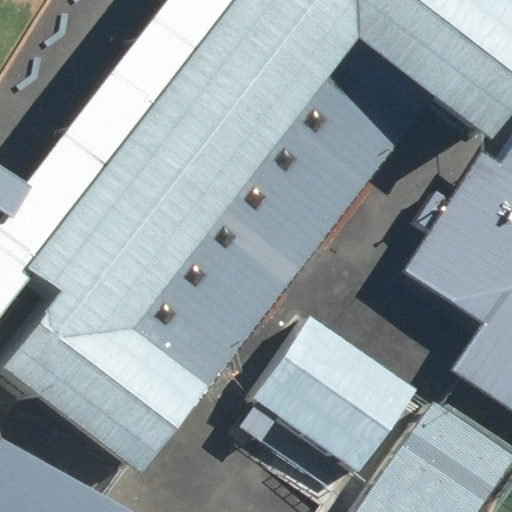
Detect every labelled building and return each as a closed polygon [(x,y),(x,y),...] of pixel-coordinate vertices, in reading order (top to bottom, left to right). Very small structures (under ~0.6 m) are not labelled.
[(0,399),(100,474),(119,489),(179,409),(187,415),(414,115),(467,155),(511,95),(511,29),(472,0),(222,0),(6,286),(11,290),(37,310),(0,359),(0,399)] [(511,144),(494,173),(472,159),(396,278),(473,333),(441,379),(511,424),(511,144)] [(407,399),(296,323),(240,405),(245,409),(255,416),(268,425),(350,481),(407,399)] [(469,511),(504,463),(422,406),(348,511),(469,511)] [(255,416),(245,409),(230,430),(253,446),(261,434),(268,425),(255,416)] [(71,511),(7,475),(0,485),(0,511),(71,511)]
